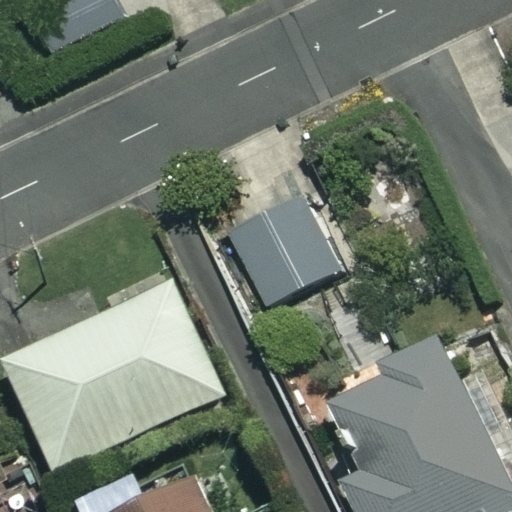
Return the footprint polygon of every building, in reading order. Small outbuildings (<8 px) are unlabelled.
[(0,0),(0,18),(36,0),(0,0)] [(345,273),(310,197),(238,231),(273,306),(345,273)] [(225,402),(175,292),(5,369),(55,479),(225,402)] [(492,511),(511,503),(511,470),(456,346),(341,398),(374,471),(352,481),(366,511),(492,511)] [(0,511),(4,511),(0,502),(0,492),(9,489),(0,469),(0,511)] [(147,510),(137,488),(83,511),(205,511),(195,489),(147,510)]
